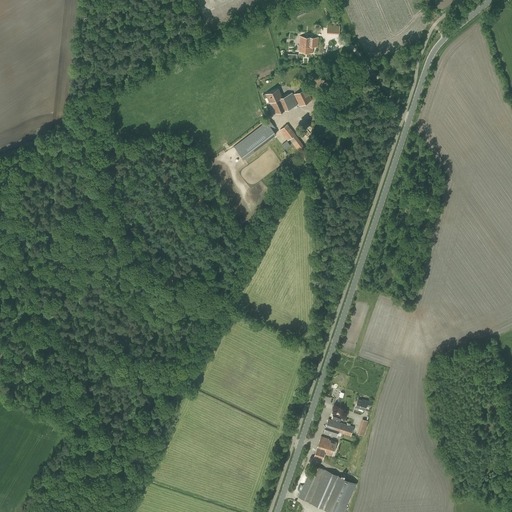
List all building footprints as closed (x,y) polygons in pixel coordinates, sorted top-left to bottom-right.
[(340,26),(327,25),(327,34),(339,34),(340,26)] [(314,46),(318,46),(319,37),(301,36),(299,51),(313,52),(314,46)] [(306,87),(294,94),(300,106),(312,100),(306,87)] [(267,97),(269,102),(271,101),(276,113),(298,105),(292,92),(282,96),(279,88),(262,95),(264,98),(267,97)] [(269,119),(234,146),(244,159),(277,134),(273,129),(275,127),(269,119)] [(287,124),(279,130),(287,140),(290,139),(302,156),(305,160),(311,156),(287,124)] [(290,145),(287,141),(282,145),(285,149),(290,145)] [(170,396),(176,399),(184,384),(184,385),(190,374),(184,371),(179,382),(177,381),(170,396)] [(324,402),(333,404),(335,398),(325,396),(324,402)] [(356,407),(365,409),(366,405),(370,407),(372,402),(365,400),(365,401),(358,399),(356,407)] [(328,418),(324,432),(324,433),(337,437),(338,435),(341,436),(342,433),(343,434),(351,436),(354,427),(328,418)] [(364,435),(368,420),(362,418),(357,433),(364,435)] [(332,455),(337,442),(329,439),(329,438),(321,436),(314,457),(323,460),(325,453),(332,455)] [(310,503),(329,511),(331,511),(343,511),(357,483),(351,480),(344,477),(328,470),(315,465),(312,473),(309,472),(298,497),(310,502),(319,482),(320,482),(311,502),(310,503)]
